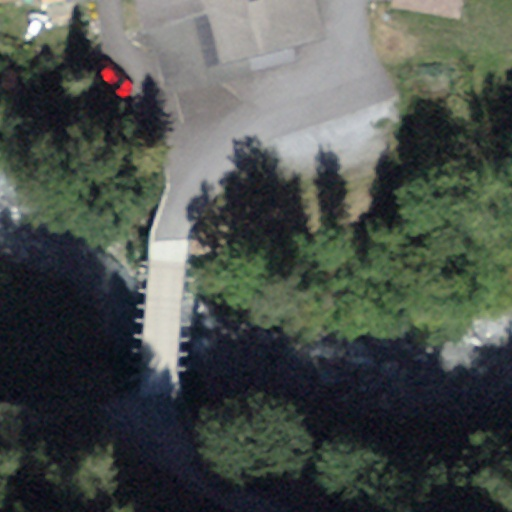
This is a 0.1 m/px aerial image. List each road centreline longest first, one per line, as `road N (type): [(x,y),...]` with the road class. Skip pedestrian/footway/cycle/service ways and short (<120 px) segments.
road 1 (track): [(283,511),(204,477),(158,422),(155,369),(169,254)]
road 2 (unclassified): [(169,254),(182,173),(304,71),(344,19),(348,0)]
road 3 (track): [(0,402),(156,392)]
